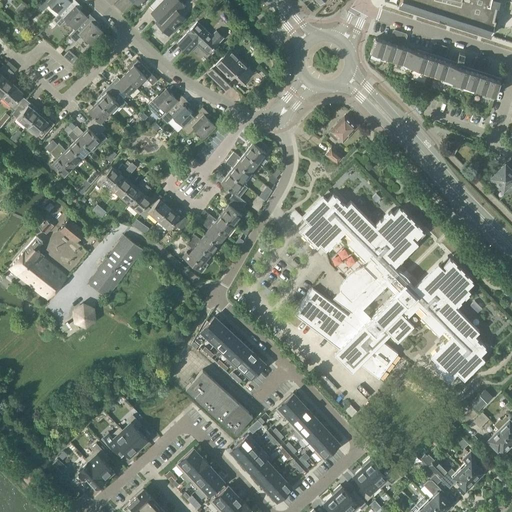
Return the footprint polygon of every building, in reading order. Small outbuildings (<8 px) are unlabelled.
[(49,3),(59,13),(65,7),(71,1),(70,0),(39,0),(37,3),(43,10),(49,3)] [(65,19),(75,28),(81,22),(87,16),(76,6),(79,3),(75,0),(70,0),(71,1),(65,7),(59,13),(53,19),(59,25),(65,19)] [(180,0),(162,0),(152,12),(153,11),(157,15),(156,16),(159,19),(156,21),(167,32),(174,24),(176,26),(185,17),(178,10),(184,4),(180,0)] [(214,0),(212,0),(210,3),(216,8),(219,5),(214,0)] [(400,0),(398,5),(400,6),(400,5),(438,18),(439,18),(440,18),(440,16),(444,18),(443,19),(443,20),(444,20),(489,35),(490,35),(495,19),(493,18),(496,5),(497,5),(498,0),(400,0)] [(91,44),(101,34),(103,32),(92,22),(95,19),(89,13),(87,16),(81,22),(75,28),(69,34),(76,41),(82,35),(91,44)] [(187,33),(177,43),(184,49),(194,39),(198,43),(198,42),(202,45),(201,46),(208,53),(224,37),(216,29),(211,34),(197,21),(187,32),(187,33)] [(390,37),(392,40),(403,43),(405,42),(407,35),(406,33),(395,29),(393,30),(390,37)] [(370,54),(494,95),(499,78),(375,37),(370,54)] [(434,44),(432,51),(433,53),(444,57),(446,56),(448,49),(447,46),(436,43),(434,44)] [(253,71),(242,60),(229,48),(207,72),(226,90),(231,84),(227,80),(235,72),(246,77),(253,71)] [(462,63),(463,60),(465,54),(459,52),(456,61),(462,63)] [(490,62),(489,60),(488,60),(477,56),(475,57),(473,65),(474,67),(485,71),(487,69),(490,62)] [(129,68),(124,73),(136,85),(145,76),(152,83),(157,78),(136,57),(127,66),(129,68)] [(0,78),(9,68),(4,64),(0,68),(0,78)] [(9,68),(0,78),(0,94),(2,96),(13,83),(8,79),(14,72),(9,68)] [(109,84),(123,98),(127,94),(136,85),(124,73),(119,77),(117,76),(109,84)] [(15,110),(25,98),(21,94),(25,89),(20,85),(18,87),(13,83),(2,96),(12,104),(10,106),(15,110)] [(97,100),(109,112),(117,104),(120,106),(124,107),(127,103),(123,98),(109,84),(100,93),(102,95),(97,100)] [(161,116),(166,111),(173,105),(178,99),(166,88),(155,100),(153,98),(147,105),(153,111),(160,117),(161,116)] [(173,116),(183,126),(189,121),(195,114),(185,103),(187,101),(182,95),(178,99),(173,105),(166,111),(161,116),(167,122),(173,116)] [(25,98),(15,110),(12,113),(17,117),(27,126),(38,112),(33,108),(35,106),(25,98)] [(90,120),(102,131),(104,129),(106,127),(100,121),(109,112),(97,100),(92,105),(90,103),(86,107),(95,116),(90,120)] [(194,127),(204,137),(216,125),(205,114),(208,112),(202,106),(195,114),(189,121),(183,126),(181,127),(188,133),(194,127)] [(38,112),(27,126),(37,134),(41,138),(44,135),(55,123),(45,115),(44,117),(38,112)] [(331,129),(328,132),(336,139),(338,136),(342,140),(355,126),(344,115),(331,129)] [(102,131),(90,120),(86,124),(88,126),(83,131),(77,125),(73,129),(91,147),(100,138),(97,135),(102,131)] [(91,147),(73,129),(68,134),(74,140),(70,144),(82,156),(91,147)] [(244,151),(257,162),(266,151),(263,149),(267,144),(254,134),(246,144),(248,146),(244,151)] [(55,147),(73,166),(82,156),(70,144),(65,149),(59,143),(55,147)] [(337,162),(342,155),(331,146),(325,153),(337,162)] [(73,166),(55,147),(50,152),(56,158),(52,163),(64,175),(73,166)] [(257,162),(244,151),(240,156),(233,150),(229,156),(250,172),(257,162)] [(232,166),(228,171),(244,183),(252,174),(250,172),(229,156),(225,160),(232,166)] [(127,167),(123,163),(117,169),(112,165),(97,182),(107,190),(110,186),(110,187),(127,167)] [(501,190),(508,184),(508,185),(511,181),(511,182),(511,173),(511,174),(503,165),(494,174),(491,174),(490,175),(490,178),(501,190)] [(120,195),(131,181),(126,177),(132,171),(127,167),(110,187),(120,195)] [(222,175),(218,179),(233,192),(229,197),(242,207),(246,202),(239,196),(248,186),(244,183),(228,171),(224,176),(222,175)] [(273,174),(269,179),(275,183),(278,178),(273,174)] [(131,181),(120,195),(129,203),(146,183),(142,179),(136,185),(131,181)] [(146,183),(129,203),(140,212),(146,204),(151,198),(150,198),(145,194),(151,187),(146,183)] [(140,212),(139,212),(144,216),(146,215),(150,212),(158,219),(169,206),(164,201),(166,199),(156,191),(151,198),(146,204),(140,212)] [(430,355),(436,360),(433,363),(449,380),(457,371),(463,377),(483,357),(480,354),(486,348),(474,335),(479,330),(455,305),(470,290),(467,287),(473,281),(450,257),(443,264),(446,267),(444,269),(439,263),(415,287),(410,283),(411,282),(407,275),(408,274),(405,272),(405,273),(398,268),(397,269),(393,265),(417,241),(412,236),(413,234),(416,237),(423,230),(399,207),(393,212),(391,209),(375,225),(351,200),(345,205),(333,193),(327,199),(324,195),(303,216),(309,222),(301,230),(317,246),(320,243),(325,249),(345,230),(351,236),(347,241),(365,259),(369,255),(372,258),(364,266),(363,265),(362,266),(358,267),(357,268),(354,270),(351,272),(350,273),(349,274),(347,275),(345,278),(344,280),(343,281),(342,282),(342,284),(341,286),(340,287),(339,289),(347,297),(342,303),(352,310),(348,314),(312,287),(293,313),(339,348),(334,353),(351,370),(359,363),(379,378),(398,352),(382,340),(390,332),(397,339),(413,323),(406,316),(418,304),(425,311),(420,315),(439,335),(444,330),(449,335),(430,355)] [(220,213),(234,224),(242,214),(239,211),(242,207),(229,197),(222,206),(224,208),(220,213)] [(169,206),(158,219),(168,228),(171,225),(175,229),(186,216),(176,208),(175,210),(169,206)] [(234,224),(220,213),(216,218),(209,213),(205,218),(226,234),(234,224)] [(46,233),(54,224),(46,217),(38,225),(46,233)] [(141,221),(136,217),(132,223),(137,227),(141,221)] [(85,231),(69,218),(60,229),(76,242),(85,231)] [(226,234),(205,218),(201,222),(208,228),(204,233),(218,244),(226,234)] [(218,244),(204,233),(200,238),(193,232),(189,237),(210,253),(218,244)] [(88,281),(103,293),(107,296),(143,248),(124,233),(88,281)] [(24,250),(10,268),(48,299),(67,276),(39,253),(40,252),(36,249),(42,241),(36,236),(24,250)] [(210,253),(189,237),(185,242),(192,248),(188,253),(186,251),(182,256),(201,271),(208,263),(204,260),(210,253)] [(95,306),(83,301),(72,309),(73,321),(85,327),(96,319),(95,306)] [(220,324),(213,317),(200,333),(207,339),(220,324)] [(227,331),(220,324),(207,339),(214,346),(227,331)] [(234,337),(227,331),(214,346),(221,352),(234,337)] [(241,344),(234,337),(221,352),(228,359),(241,344)] [(248,351),(241,344),(228,359),(235,366),(248,351)] [(255,357),(248,351),(235,366),(242,372),(255,357)] [(262,364),(255,357),(242,372),(250,379),(262,364)] [(404,357),(401,361),(409,368),(412,363),(404,357)] [(185,387),(222,421),(232,431),(235,433),(245,423),(252,415),(222,387),(224,384),(220,381),(218,383),(202,369),(185,387)] [(487,399),(490,396),(483,389),(480,393),(479,392),(479,393),(480,394),(471,402),(477,408),(486,399),(487,400),(487,399)] [(298,396),(291,390),(277,405),(284,411),(298,396)] [(305,403),(298,396),(284,411),(291,417),(305,403)] [(311,410),(305,403),(291,417),(298,424),(311,410)] [(318,416),(311,410),(298,424),(305,431),(318,416)] [(488,418),(482,412),(473,420),(479,427),(488,418)] [(123,423),(115,431),(131,448),(140,440),(129,429),(134,425),(124,414),(119,419),(123,423)] [(498,428),(511,442),(511,421),(509,418),(508,418),(506,415),(501,420),(500,418),(494,424),(498,428)] [(325,423),(318,416),(305,431),(312,437),(325,423)] [(233,444),(251,429),(245,423),(235,433),(232,431),(226,436),(233,444)] [(332,430),(325,423),(312,437),(319,444),(332,430)] [(511,443),(511,442),(498,428),(487,439),(497,449),(498,447),(502,451),(505,448),(506,449),(511,443)] [(242,452),(259,438),(251,429),(233,444),(242,452)] [(339,436),(332,430),(319,444),(326,451),(339,436)] [(103,434),(97,439),(107,449),(111,445),(122,456),(131,448),(115,431),(106,438),(103,434)] [(460,435),(454,440),(463,449),(469,444),(460,435)] [(474,435),(470,439),(476,446),(480,442),(474,435)] [(251,461),(268,447),(259,438),(242,452),(251,461)] [(190,463),(206,450),(197,441),(182,454),(189,463),(190,463)] [(88,452),(80,460),(95,475),(104,466),(94,456),(98,452),(90,443),(84,448),(88,452)] [(259,469),(275,455),(268,447),(251,461),(259,469)] [(198,472),(214,458),(206,450),(190,463),(198,472)] [(460,466),(475,481),(480,476),(479,475),(483,471),(474,461),(478,457),(471,450),(463,458),(465,461),(460,466)] [(266,478),(283,463),(275,455),(259,469),(266,478)] [(66,466),(58,457),(53,461),(62,469),(66,466)] [(206,480),(222,466),(214,458),(198,472),(206,480)] [(371,459),(363,468),(380,484),(388,475),(391,478),(395,474),(385,465),(382,469),(371,459)] [(448,472),(435,459),(432,462),(431,463),(428,466),(449,487),(456,480),(465,489),(469,485),(470,486),(475,481),(460,466),(455,471),(451,468),(448,472)] [(80,460),(71,468),(87,483),(95,475),(80,460)] [(274,486),(291,472),(283,463),(266,478),(274,486)] [(214,489),(230,475),(222,466),(206,480),(214,489)] [(380,484),(363,468),(355,477),(365,486),(360,491),(370,500),(373,496),(371,493),(380,484)] [(404,473),(398,468),(394,472),(399,478),(404,473)] [(282,494),(298,480),(291,472),(274,486),(282,494)] [(226,501),(242,487),(233,478),(218,492),(226,501)] [(444,492),(430,478),(427,478),(422,483),(432,494),(428,498),(435,506),(441,511),(443,511),(444,511),(447,509),(447,507),(451,503),(442,494),(444,492)] [(146,492),(137,481),(114,501),(124,511),(146,492)] [(233,509),(249,495),(242,487),(226,501),(233,509)] [(362,510),(367,505),(358,495),(353,499),(343,488),(334,496),(348,511),(355,511),(360,507),(362,510)] [(142,511),(155,502),(146,492),(124,511),(142,511)] [(236,511),(246,511),(256,503),(249,495),(233,509),(236,511)] [(441,511),(435,506),(428,498),(424,495),(415,504),(419,507),(423,511),(441,511)] [(348,511),(334,496),(325,504),(332,511),(348,511)] [(163,511),(155,502),(142,511),(163,511)] [(264,511),(256,503),(246,511),(264,511)]
